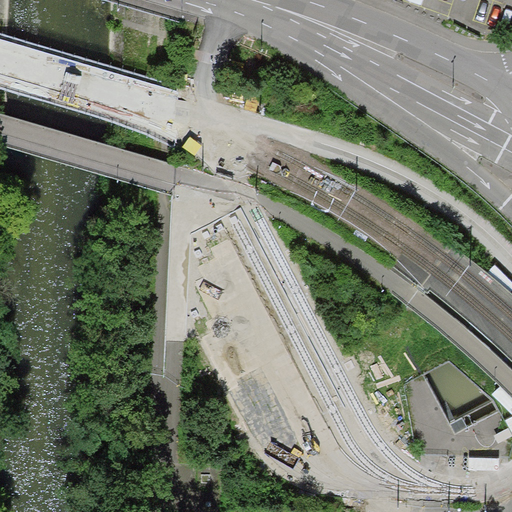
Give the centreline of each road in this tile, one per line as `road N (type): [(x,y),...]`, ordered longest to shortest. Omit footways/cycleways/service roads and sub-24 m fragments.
road 1 (primary): [(511,92),(397,36),(263,2)]
road 2 (secondary): [(343,52),(511,208)]
road 3 (primary): [(343,52),(511,143)]
